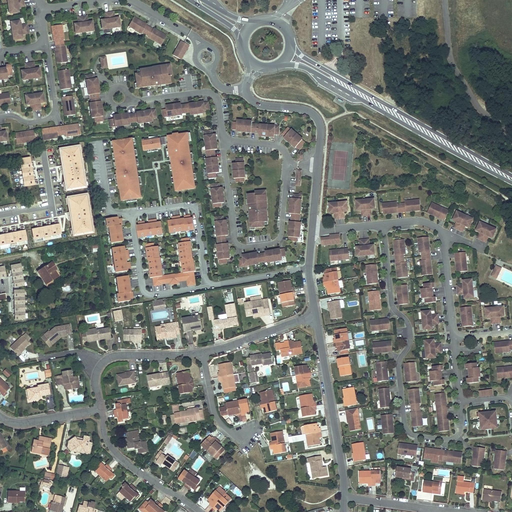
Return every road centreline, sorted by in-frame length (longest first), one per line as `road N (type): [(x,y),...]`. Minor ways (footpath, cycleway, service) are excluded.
road 1 (residential): [(461,402),(461,432),(454,436),(413,434),(404,421),(398,363),(410,339),(391,303),(382,223)]
road 2 (secondary): [(511,178),(288,55)]
road 3 (residential): [(207,285),(195,204),(131,213),(143,296)]
road 4 (residential): [(287,163),(280,236),(243,247),(234,241),(222,142)]
road 5 (residential): [(346,497),(316,316)]
road 6 (residential): [(100,409),(115,453),(199,511)]
road 7 (residential): [(222,142),(218,98),(208,91),(127,101)]
road 8 (residential): [(318,166),(315,114),(259,103),(244,89)]
road 9 (residential): [(0,116),(53,116),(45,43)]
